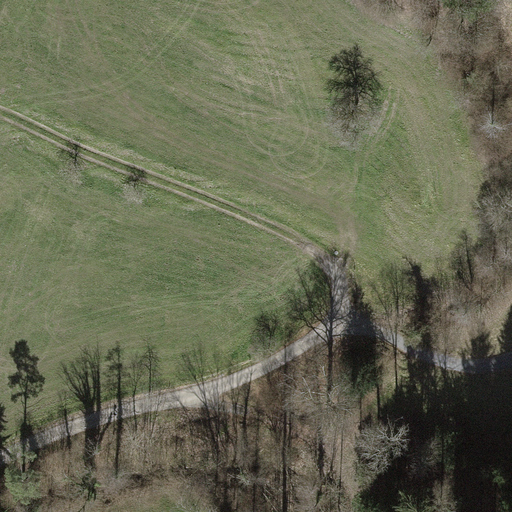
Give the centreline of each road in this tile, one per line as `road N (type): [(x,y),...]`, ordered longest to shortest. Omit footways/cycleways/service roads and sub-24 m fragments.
road 1 (track): [(0,118),(293,241),(335,275),(344,324)]
road 2 (track): [(344,324),(228,388),(77,426),(0,462)]
road 3 (track): [(188,400),(313,439),(342,461),(360,511)]
road 4 (track): [(511,363),(466,367),(344,324)]
